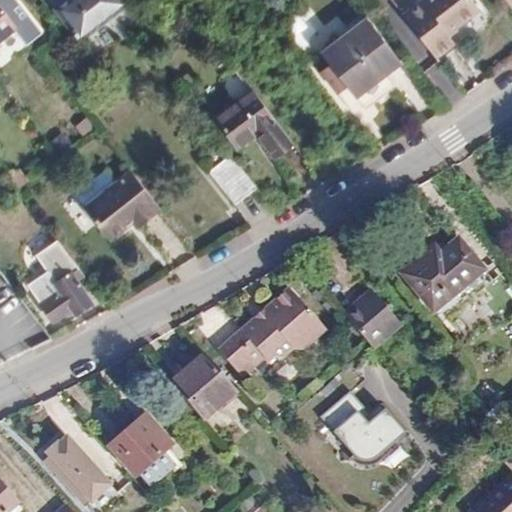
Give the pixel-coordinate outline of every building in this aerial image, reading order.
[(1,0),(0,0),(0,44),(23,26),(1,0)] [(132,4),(129,0),(77,0),(62,12),(85,41),(132,4)] [(486,8),(480,0),(432,0),(412,16),(444,56),(462,42),(455,32),(486,8)] [(359,109),(370,101),(376,109),(407,87),(396,73),(407,64),(375,23),(331,53),(340,66),(331,72),(359,109)] [(263,131),(283,155),(300,142),(259,89),(222,118),(244,146),(263,131)] [(267,186),(241,153),(220,168),(245,202),(267,186)] [(111,171),(78,193),(86,205),(119,183),(111,171)] [(21,182),(30,194),(42,184),(33,173),(21,182)] [(149,221),(155,230),(174,215),(142,174),(95,211),(120,243),(149,221)] [(330,271),(345,260),(325,235),(309,245),(330,271)] [(98,308),(83,287),(95,278),(66,240),(43,257),(56,274),(34,290),(60,324),(81,311),(84,317),(98,308)] [(413,274),(452,326),(505,288),(471,244),(452,258),(445,249),(413,274)] [(331,327),(296,284),(224,346),(249,375),(264,363),(262,361),(272,352),(276,357),(284,351),(288,354),(302,341),(307,346),(331,327)] [(380,345),(383,342),(408,322),(378,289),(352,311),(380,345)] [(39,351),(56,343),(37,318),(23,328),(39,351)] [(181,385),(212,422),(244,393),(213,357),(181,385)] [(377,425),(350,394),(324,416),(366,465),(382,464),(414,437),(392,412),(377,425)] [(159,425),(153,430),(145,419),(115,443),(141,474),(176,445),(159,425)] [(96,511),(120,491),(71,437),(46,461),(92,511),(96,511)] [(0,511),(17,511),(26,505),(2,477),(0,479),(0,511)] [(511,511),(511,488),(485,511),(511,511)]
